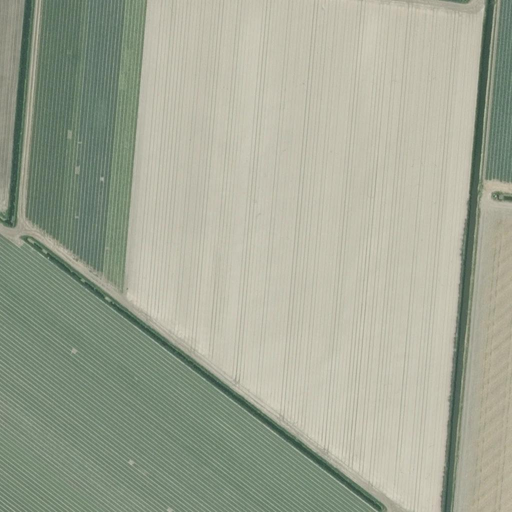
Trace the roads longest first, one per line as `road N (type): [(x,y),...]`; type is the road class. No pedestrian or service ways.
road 1 (track): [(18,230),(391,511)]
road 2 (track): [(38,0),(21,219),(18,230),(0,227)]
